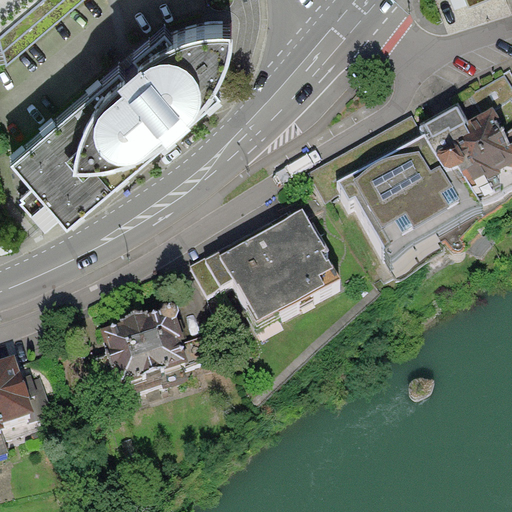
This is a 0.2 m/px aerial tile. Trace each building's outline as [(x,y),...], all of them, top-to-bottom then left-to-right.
[(0,0),(0,22),(7,43),(55,0),(0,0)] [(196,0),(162,3),(10,136),(7,165),(17,191),(38,204),(64,203),(220,65),(234,0),(196,0)] [(336,172),(398,285),(448,258),(447,218),(511,186),(511,90),(506,80),(336,172)] [(305,215),(217,259),(256,337),(344,294),(305,215)] [(173,304),(97,327),(119,399),(195,376),(173,304)] [(13,353),(0,356),(0,435),(37,424),(13,353)]
